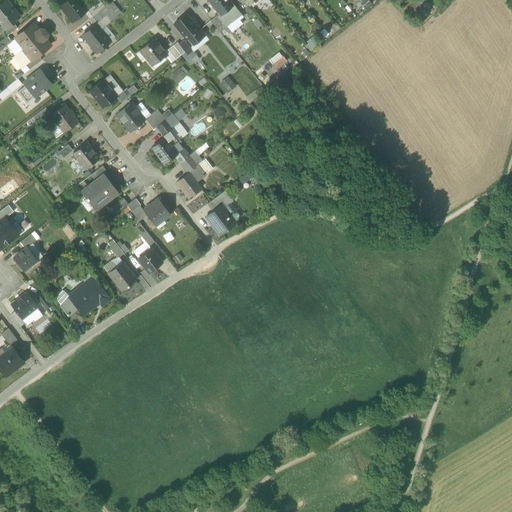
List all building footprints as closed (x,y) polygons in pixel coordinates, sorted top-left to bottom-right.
[(0,24),(4,29),(4,30),(5,30),(13,23),(14,23),(12,21),(18,16),(6,0),(4,0),(0,3),(0,24)] [(67,13),(66,14),(72,22),(84,12),(87,10),(87,9),(79,0),(66,0),(60,5),(67,13)] [(84,12),(89,18),(100,10),(104,6),(99,0),(87,9),(87,10),(84,12)] [(105,16),(95,23),(100,29),(120,12),(111,0),(104,6),(100,10),(104,15),(105,16)] [(220,14),(232,5),(231,4),(228,0),(209,0),(219,13),(220,14)] [(235,33),(240,29),(238,27),(240,26),(240,25),(238,19),(237,17),(241,14),(232,3),(231,4),(232,5),(220,14),(219,13),(217,14),(229,30),(231,33),(233,31),(235,33)] [(104,15),(100,10),(89,18),(94,24),(95,23),(105,16),(104,15)] [(186,39),(188,38),(200,29),(196,23),(194,24),(190,19),(186,13),(173,23),(186,39)] [(229,30),(217,14),(216,15),(210,20),(222,36),(229,30)] [(5,30),(8,34),(17,28),(13,23),(5,30)] [(21,46),(23,48),(46,31),(44,28),(39,28),(37,29),(33,23),(14,37),(15,38),(18,42),(17,43),(19,46),(21,46)] [(90,46),(96,53),(110,41),(100,29),(95,23),(94,24),(88,29),(89,29),(84,33),(93,44),(90,46)] [(204,34),(200,29),(188,38),(193,43),(204,34)] [(47,32),(46,31),(23,48),(30,57),(32,60),(39,55),(51,45),(45,38),(47,37),(47,32)] [(93,44),(84,33),(82,35),(90,46),(93,44)] [(204,34),(193,43),(189,46),(192,50),(193,51),(208,39),(204,34)] [(0,40),(0,50),(7,45),(12,41),(7,35),(0,40)] [(7,45),(14,55),(23,48),(21,46),(19,46),(17,43),(18,42),(15,38),(12,41),(7,45)] [(145,57),(152,65),(166,54),(154,38),(139,50),(145,57)] [(184,40),(189,46),(193,43),(188,38),(186,39),(184,40)] [(244,51),(234,39),(229,43),(239,55),(244,51)] [(184,40),(179,44),(185,51),(187,54),(192,50),(189,46),(184,40)] [(175,59),(185,51),(179,44),(177,41),(167,49),(175,59)] [(20,69),(26,64),(24,62),(30,57),(23,48),(14,55),(12,57),(20,69)] [(134,53),(140,60),(145,57),(139,50),(134,53)] [(187,54),(193,62),(199,58),(193,51),(192,50),(187,54)] [(283,64),(287,61),(283,54),(263,67),(271,78),(285,68),(283,64)] [(26,64),(30,69),(42,59),(39,55),(32,60),(30,57),(24,62),(26,64)] [(171,75),(178,82),(189,72),(182,65),(171,75)] [(35,96),(35,97),(36,96),(35,95),(43,89),(44,90),(45,89),(51,85),(51,84),(39,69),(39,70),(24,82),(23,82),(26,85),(35,96)] [(228,75),(219,82),(228,92),(236,86),(228,75)] [(7,86),(11,92),(22,84),(17,78),(7,86)] [(97,100),(102,107),(116,96),(116,95),(103,79),(88,90),(89,90),(90,90),(97,100)] [(26,103),(35,96),(26,85),(17,92),(26,103)] [(128,90),(131,94),(137,89),(133,85),(128,90)] [(116,96),(121,102),(131,94),(128,90),(126,88),(116,95),(116,96)] [(140,102),(134,107),(144,119),(145,119),(150,114),(140,102)] [(116,114),(130,131),(144,119),(134,107),(131,103),(116,114)] [(51,115),(56,122),(64,131),(64,132),(78,121),(73,115),(74,114),(70,110),(69,111),(64,104),(51,115)] [(33,116),(38,122),(50,112),(46,107),(33,116)] [(181,107),(174,113),(179,120),(186,114),(181,107)] [(153,129),(156,126),(165,119),(161,115),(157,109),(150,114),(145,119),(153,129)] [(161,115),(165,119),(172,114),(168,109),(161,115)] [(172,114),(165,119),(156,126),(163,135),(171,128),(178,123),(172,114)] [(56,138),(64,131),(56,122),(48,128),(56,138)] [(180,139),(171,128),(163,135),(164,137),(165,137),(172,145),(176,142),(180,139)] [(164,163),(174,155),(177,153),(172,145),(165,137),(164,137),(151,147),(164,163)] [(72,152),(85,168),(98,158),(86,142),(72,152)] [(176,142),(172,145),(177,153),(174,155),(180,163),(188,156),(176,142)] [(193,151),(196,154),(208,145),(205,142),(193,151)] [(59,151),(63,156),(71,149),(67,145),(59,151)] [(180,163),(188,173),(188,172),(202,161),(196,154),(193,151),(188,156),(180,163)] [(202,161),(188,172),(195,182),(212,169),(204,159),(202,161)] [(90,174),(94,180),(104,173),(108,169),(104,164),(90,174)] [(200,188),(195,182),(188,172),(188,173),(177,181),(182,187),(181,188),(188,198),(200,188)] [(82,189),(96,208),(118,191),(104,173),(94,180),(82,189)] [(207,203),(213,211),(222,204),(224,207),(230,202),(233,201),(225,190),(207,203)] [(116,213),(126,205),(129,203),(123,196),(110,206),(116,213)] [(142,209),(154,223),(161,218),(162,219),(170,213),(158,197),(142,209)] [(135,198),(129,203),(126,205),(131,211),(140,204),(135,198)] [(230,202),(224,207),(230,215),(228,216),(233,223),(241,217),(240,217),(241,216),(230,202)] [(0,220),(5,217),(5,218),(13,211),(8,204),(0,210),(0,220)] [(219,234),(233,223),(228,216),(230,215),(224,207),(222,204),(213,211),(205,216),(219,234)] [(0,248),(18,235),(18,234),(11,225),(5,218),(5,217),(0,220),(0,248)] [(23,231),(16,221),(11,225),(18,234),(23,231)] [(134,226),(148,244),(153,240),(139,222),(134,226)] [(23,239),(26,244),(36,236),(33,231),(23,239)] [(110,246),(118,257),(123,253),(115,242),(110,246)] [(18,262),(23,268),(37,258),(26,244),(14,253),(19,260),(18,262)] [(137,257),(149,272),(162,262),(150,247),(137,257)] [(107,273),(120,290),(136,278),(122,261),(107,273)] [(59,306),(67,316),(74,311),(78,308),(82,314),(96,303),(99,305),(108,299),(106,296),(108,295),(92,275),(67,294),(59,306)] [(16,310),(22,318),(37,306),(27,292),(11,304),(16,310)] [(37,297),(46,309),(51,304),(42,293),(37,297)] [(10,314),(19,326),(25,322),(22,318),(16,310),(10,314)] [(67,316),(75,326),(82,321),(74,311),(67,316)] [(41,332),(52,324),(49,319),(38,327),(41,332)] [(0,331),(0,333),(8,343),(15,338),(6,326),(0,331)] [(0,353),(0,366),(6,375),(24,361),(11,345),(0,353)]
